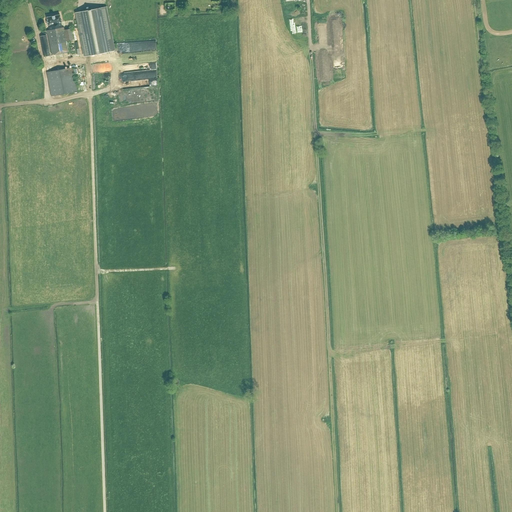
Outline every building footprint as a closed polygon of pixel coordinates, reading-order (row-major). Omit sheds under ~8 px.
[(76,12),(84,56),(115,50),(106,7),(76,12)] [(52,55),(75,51),(71,28),(64,30),(64,27),(62,27),(61,22),(60,14),(47,17),(47,21),(46,21),(47,25),(48,25),(50,31),(47,32),(52,55)] [(50,56),(46,35),(40,37),(44,57),(50,56)] [(51,96),(77,91),(72,67),(47,72),(51,96)] [(133,88),(155,85),(153,70),(136,72),(137,80),(132,80),(133,88)]
